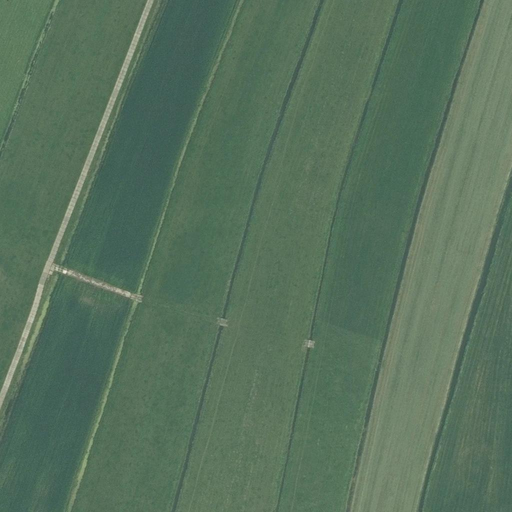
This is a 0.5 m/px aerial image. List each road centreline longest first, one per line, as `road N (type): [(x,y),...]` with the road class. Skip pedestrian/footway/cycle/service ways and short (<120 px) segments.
road 1 (track): [(0,397),(151,0)]
road 2 (track): [(47,267),(316,345)]
